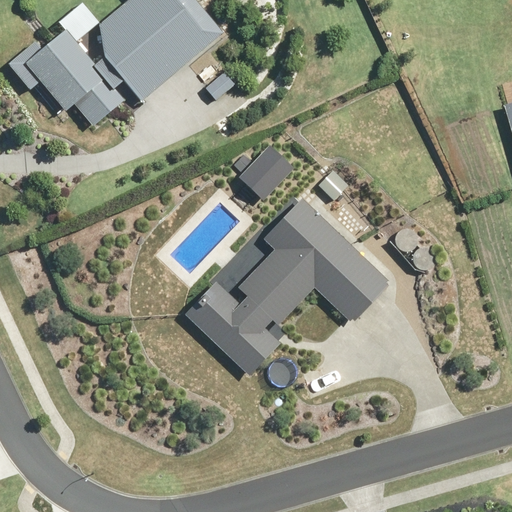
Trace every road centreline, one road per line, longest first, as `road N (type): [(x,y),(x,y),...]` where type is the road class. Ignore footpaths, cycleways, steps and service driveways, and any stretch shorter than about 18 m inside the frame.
road 1 (residential): [(511,423),(205,511)]
road 2 (residential): [(116,511),(49,478),(0,398)]
